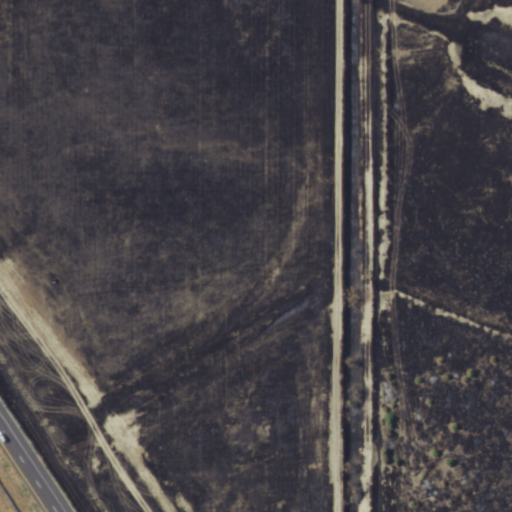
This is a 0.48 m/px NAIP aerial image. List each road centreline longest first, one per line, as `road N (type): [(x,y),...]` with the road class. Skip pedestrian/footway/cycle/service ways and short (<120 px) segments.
road 1 (residential): [(317,511),(317,0)]
road 2 (residential): [(0,298),(98,424),(317,298)]
road 3 (residential): [(84,406),(317,272)]
